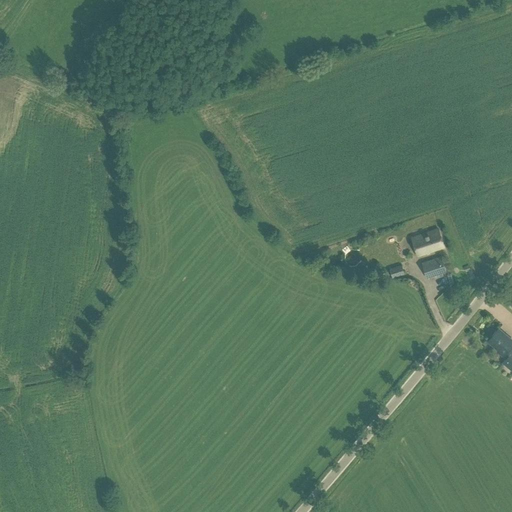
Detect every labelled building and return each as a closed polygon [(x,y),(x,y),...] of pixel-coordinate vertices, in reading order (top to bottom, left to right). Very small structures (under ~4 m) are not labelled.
[(438,228),(412,237),(418,256),(444,247),(438,228)] [(441,256),(421,262),(427,278),(447,272),(441,256)] [(402,265),(390,269),(392,278),(405,274),(402,265)] [(469,266),(464,268),(467,278),(472,276),(469,266)] [(511,340),(498,329),(488,341),(499,350),(498,351),(506,358),(503,362),(511,370),(511,347),(511,345),(511,340)]
